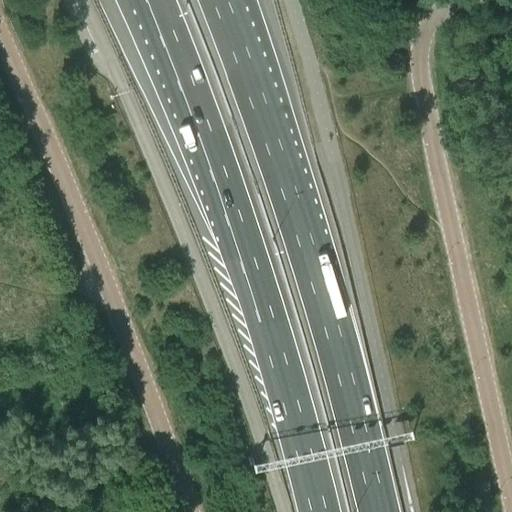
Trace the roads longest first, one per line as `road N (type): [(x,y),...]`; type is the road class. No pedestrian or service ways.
road 1 (motorway): [(151,0),(247,260),(317,511)]
road 2 (motorway): [(377,511),(306,247),(219,0)]
road 3 (unclassified): [(511,494),(418,66),(424,31),(453,0)]
road 4 (unclassified): [(189,511),(0,31)]
